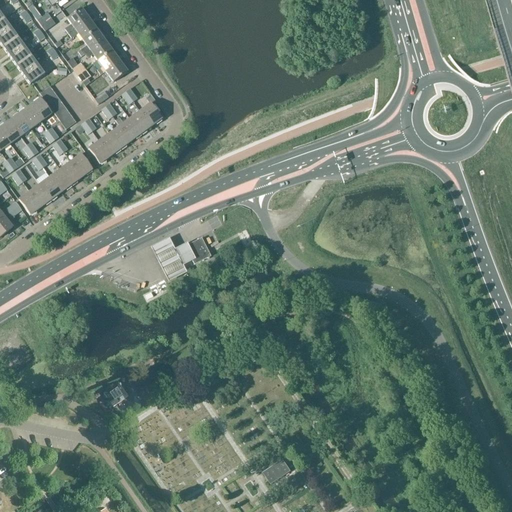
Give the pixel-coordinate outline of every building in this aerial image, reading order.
[(68,35),(88,21),(80,10),(67,20),(71,26),(65,30),(68,35)] [(41,27),(51,20),(47,14),(37,22),(41,27)] [(0,36),(11,29),(4,20),(0,22),(0,36)] [(51,20),(41,27),(45,33),(55,25),(51,20)] [(96,31),(88,21),(68,35),(71,40),(78,35),(82,41),(96,31)] [(0,45),(2,49),(17,38),(11,29),(0,36),(0,45)] [(85,55),(104,42),(96,31),(82,41),(86,47),(77,53),(81,58),(85,55)] [(17,38),(2,49),(9,58),(24,47),(17,38)] [(87,59),(92,55),(97,62),(111,52),(104,42),(85,55),(87,59)] [(24,47),(9,58),(16,67),(31,57),(24,47)] [(111,52),(97,62),(102,68),(97,72),(100,76),(105,73),(119,63),(111,52)] [(31,57),(16,67),(23,77),(37,66),(31,57)] [(75,63),(70,67),(77,77),(85,71),(80,64),(77,66),(75,63)] [(105,73),(113,83),(127,73),(119,63),(105,73)] [(37,66),(23,77),(30,86),(44,76),(37,66)] [(77,77),(82,83),(90,78),(85,71),(77,77)] [(53,93),(49,88),(40,95),(43,100),(53,93)] [(125,94),(132,103),(136,100),(129,91),(125,94)] [(57,98),(53,93),(43,100),(47,105),(57,98)] [(104,93),(94,101),(98,106),(108,99),(104,93)] [(128,106),(132,103),(125,94),(121,97),(128,106)] [(47,105),(51,111),(60,103),(57,98),(47,105)] [(51,116),(39,100),(29,108),(40,123),(51,116)] [(64,109),(60,103),(51,111),(54,116),(64,109)] [(149,105),(139,113),(150,128),(161,121),(149,105)] [(105,109),(112,118),(116,115),(109,106),(105,109)] [(29,108),(19,115),(30,131),(40,123),(29,108)] [(64,109),(54,116),(58,121),(68,114),(64,109)] [(108,121),(112,118),(105,109),(101,112),(108,121)] [(140,136),(150,128),(139,113),(129,120),(140,136)] [(72,119),(68,114),(58,121),(62,126),(72,119)] [(19,115),(8,123),(20,138),(30,131),(19,115)] [(72,119),(62,126),(65,131),(75,124),(72,119)] [(119,128),(130,143),(140,136),(129,120),(119,128)] [(84,124),(91,133),(95,130),(88,121),(84,124)] [(8,123),(0,128),(0,132),(10,146),(20,138),(8,123)] [(87,136),(91,133),(84,124),(80,127),(87,136)] [(120,151),(130,143),(119,128),(108,135),(120,151)] [(48,133),(54,142),(55,143),(59,139),(52,130),(48,133)] [(0,132),(0,152),(10,146),(0,132)] [(55,143),(54,142),(48,133),(44,136),(51,145),(55,143)] [(110,158),(120,151),(108,135),(98,142),(110,158)] [(56,145),(63,155),(68,152),(61,142),(56,145)] [(99,166),(110,158),(98,142),(88,150),(99,166)] [(27,148),(34,157),(34,158),(39,154),(32,145),(27,148)] [(60,157),(63,155),(56,145),(53,148),(60,157)] [(31,160),(34,158),(34,157),(27,148),(24,151),(31,160)] [(69,164),(81,179),(91,172),(80,156),(69,164)] [(36,161),(43,170),(48,167),(41,157),(36,161)] [(7,163),(13,172),(14,173),(19,169),(12,160),(7,163)] [(43,170),(36,161),(33,163),(40,172),(43,170)] [(14,173),(13,172),(7,163),(4,165),(11,175),(14,173)] [(71,187),(81,179),(69,164),(59,171),(71,187)] [(60,194),(71,187),(59,171),(49,179),(60,194)] [(16,176),(23,185),(28,182),(20,172),(16,176)] [(23,185),(16,176),(13,178),(20,187),(23,185)] [(50,202),(60,194),(49,179),(39,186),(50,202)] [(40,209),(50,202),(39,186),(29,193),(40,209)] [(18,201),(30,217),(40,209),(29,193),(18,201)] [(6,211),(9,214),(18,208),(15,204),(6,211)] [(18,208),(9,214),(12,219),(21,212),(18,208)] [(4,218),(0,221),(0,238),(12,229),(4,218)] [(185,248),(194,266),(210,258),(201,240),(185,248)] [(171,241),(154,250),(170,285),(189,275),(186,270),(194,266),(185,248),(177,251),(171,241)] [(171,387),(165,377),(151,384),(157,395),(171,387)] [(107,401),(112,408),(126,398),(117,384),(113,387),(112,387),(107,390),(108,391),(103,394),(107,400),(107,401)] [(149,393),(146,388),(139,392),(142,397),(149,393)] [(149,393),(142,397),(146,405),(152,401),(149,397),(151,396),(149,393)] [(291,472),(283,460),(263,473),(270,485),(291,472)]
